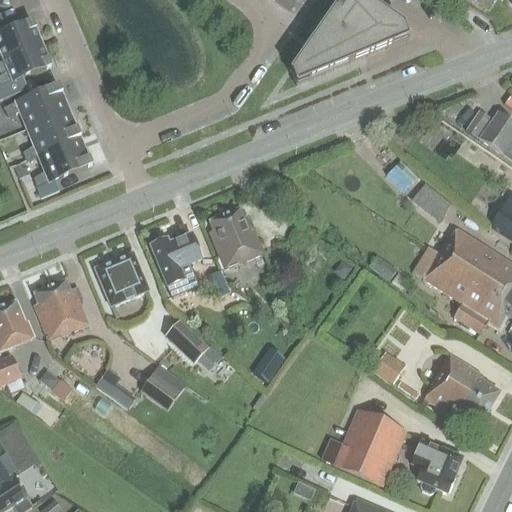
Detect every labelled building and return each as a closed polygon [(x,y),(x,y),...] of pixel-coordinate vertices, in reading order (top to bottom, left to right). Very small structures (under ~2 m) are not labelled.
[(343,68),(363,61),(408,42),(404,29),(361,0),(332,0),(331,2),(337,6),(289,75),(295,89),(343,68)] [(492,0),(478,0),(476,4),(486,12),(494,1),(492,0)] [(0,56),(2,62),(40,47),(30,25),(3,36),(0,28),(0,56)] [(49,69),(40,47),(2,62),(7,74),(0,78),(0,103),(14,97),(9,85),(49,69)] [(26,132),(68,115),(57,88),(3,111),(6,119),(19,116),(26,132)] [(488,121),(477,113),(462,133),(474,141),(488,121)] [(38,159),(79,141),(68,115),(26,132),(33,149),(21,156),(25,164),(38,159)] [(511,126),(495,115),(476,141),(511,166),(511,126)] [(79,141),(38,159),(44,175),(32,182),(36,190),(90,167),(79,141)] [(13,170),(18,182),(29,178),(23,166),(13,170)] [(40,200),(59,192),(55,182),(36,190),(40,200)] [(511,210),(503,205),(486,231),(511,247),(511,210)] [(240,211),(208,224),(212,233),(209,235),(224,272),(262,256),(247,219),(243,220),(240,211)] [(316,235),(299,225),(289,241),(307,251),(316,235)] [(511,267),(456,232),(445,249),(444,248),(438,257),(511,303),(511,267)] [(167,242),(149,249),(169,296),(196,284),(193,276),(189,266),(201,262),(190,236),(168,245),(167,242)] [(511,303),(438,257),(437,258),(425,250),(410,274),(422,282),(460,306),(450,321),(477,338),(487,323),(497,330),(504,320),(511,324),(510,327),(511,328),(511,329),(511,303)] [(148,294),(144,285),(132,256),(94,272),(110,310),(148,294)] [(375,259),(367,270),(398,291),(399,290),(406,280),(396,273),(375,259)] [(340,264),(333,275),(344,282),(351,272),(340,264)] [(207,279),(217,301),(229,296),(220,274),(207,279)] [(65,283),(33,297),(37,307),(33,308),(47,343),(60,338),(60,339),(88,328),(78,304),(82,302),(77,290),(69,293),(65,283)] [(15,304),(0,310),(0,353),(33,340),(26,324),(24,325),(15,304)] [(207,351),(177,323),(162,339),(191,367),(207,351)] [(267,383),(283,359),(269,350),(253,374),(267,383)] [(403,369),(382,354),(369,374),(390,389),(403,369)] [(0,388),(21,380),(11,358),(0,362),(0,388)] [(477,430),(499,395),(479,383),(481,379),(448,358),(440,372),(430,388),(432,389),(424,402),(455,422),(457,417),(477,430)] [(183,388),(156,368),(137,394),(164,414),(183,388)] [(118,380),(106,371),(93,389),(125,413),(133,401),(113,387),(118,380)] [(51,395),(62,404),(72,392),(61,383),(51,395)] [(382,489),(405,436),(356,415),(333,468),(382,489)] [(26,511),(31,510),(26,501),(27,500),(14,480),(18,478),(12,469),(29,459),(10,429),(0,435),(0,511),(8,511),(10,511),(11,511),(26,511)] [(440,452),(421,443),(410,468),(420,473),(416,484),(419,485),(417,489),(419,494),(427,498),(432,496),(434,492),(448,498),(453,485),(452,484),(462,461),(440,451),(440,452)] [(59,511),(51,502),(39,511),(59,511)] [(378,511),(355,502),(350,511),(378,511)]
